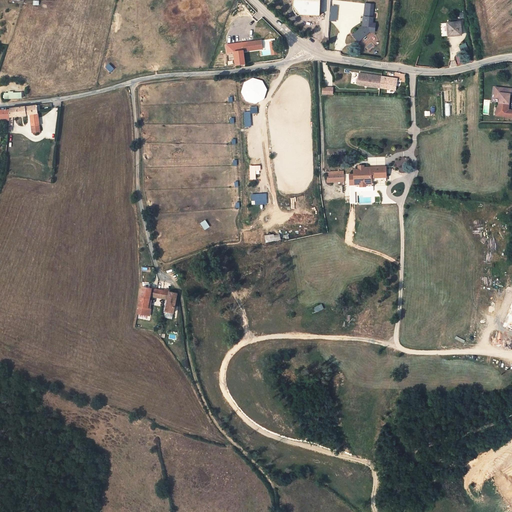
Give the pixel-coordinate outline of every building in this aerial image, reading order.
[(288,0),(289,1),(288,0),(291,0),(293,0),(292,0),(293,0),(294,6),(294,8),(293,10),(294,11),(294,12),(294,13),(295,14),(295,15),(296,16),(297,16),(297,17),(298,17),(298,16),(299,16),(300,16),(320,17),(320,0),(288,0)] [(359,41),(362,39),(359,36),(363,32),(366,35),(370,31),(374,32),(375,23),(372,23),(373,18),(372,18),(373,12),(365,11),(364,16),(364,17),(363,26),(353,35),(359,41)] [(460,22),(447,23),(448,36),(461,35),(460,22)] [(244,51),(263,48),(262,40),(243,43),(244,51)] [(459,46),(462,53),(469,50),(465,43),(459,46)] [(234,52),(236,66),(245,64),(244,51),(234,52)] [(359,73),(359,76),(397,82),(397,78),(359,73)] [(396,90),(397,82),(359,76),(358,84),(396,90)] [(264,82),(261,79),(257,77),(253,77),(249,78),(246,80),(244,83),(242,86),(242,90),(243,93),(245,96),(248,99),(251,100),(256,100),(260,99),(263,97),(265,93),(266,89),(266,85),(264,82)] [(511,110),(508,110),(509,103),(510,94),(511,94),(511,89),(496,87),(495,92),(500,93),(499,97),(499,102),(498,108),(497,108),(496,115),(511,116),(511,110)] [(252,117),(252,105),(243,105),(243,117),(252,117)] [(9,118),(9,121),(9,125),(12,125),(13,117),(27,115),(26,107),(10,108),(10,110),(9,118)] [(0,110),(0,118),(2,118),(5,118),(9,118),(10,110),(0,110)] [(30,118),(32,126),(40,126),(38,117),(30,118)] [(358,169),(355,170),(355,174),(350,175),(350,185),(355,184),(355,187),(374,186),(373,181),(386,181),(386,167),(364,168),(364,169),(358,169)] [(205,220),(200,224),(206,230),(210,226),(205,220)] [(265,235),(265,242),(281,241),(280,234),(265,235)] [(149,303),(150,296),(151,289),(143,287),(139,307),(144,308),(148,308),(149,303)] [(170,292),(151,289),(150,296),(168,299),(170,292)] [(170,292),(168,299),(166,311),(174,313),(177,293),(170,292)] [(316,313),(324,309),(322,304),(313,308),(316,313)]
